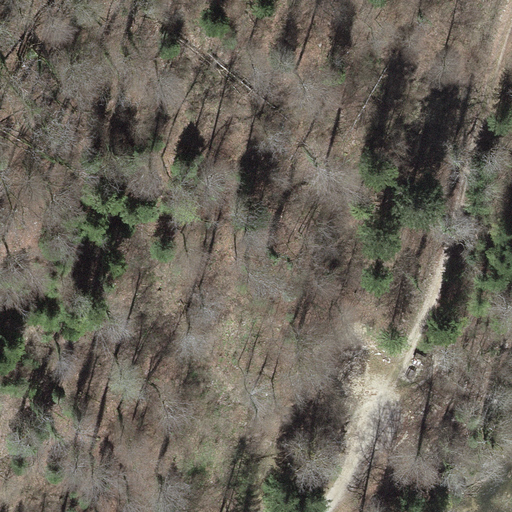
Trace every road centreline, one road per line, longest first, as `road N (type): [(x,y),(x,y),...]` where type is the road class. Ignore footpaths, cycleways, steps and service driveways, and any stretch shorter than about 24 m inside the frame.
road 1 (track): [(511,66),(412,407)]
road 2 (track): [(412,407),(337,511)]
